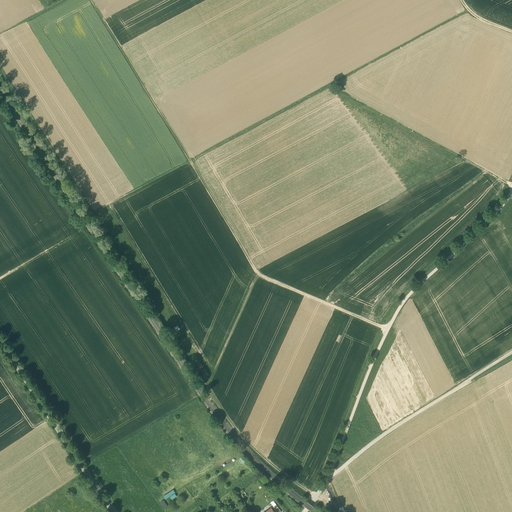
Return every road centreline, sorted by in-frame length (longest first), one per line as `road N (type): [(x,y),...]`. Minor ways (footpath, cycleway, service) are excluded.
road 1 (track): [(0,67),(232,425),(334,511)]
road 2 (track): [(90,0),(258,274),(387,329)]
road 3 (track): [(468,10),(93,212)]
road 4 (track): [(332,476),(398,308),(511,191)]
road 5 (track): [(309,507),(362,450),(511,353)]
road 6 (unclassified): [(116,511),(0,342)]
road 7 (track): [(207,388),(258,274)]
